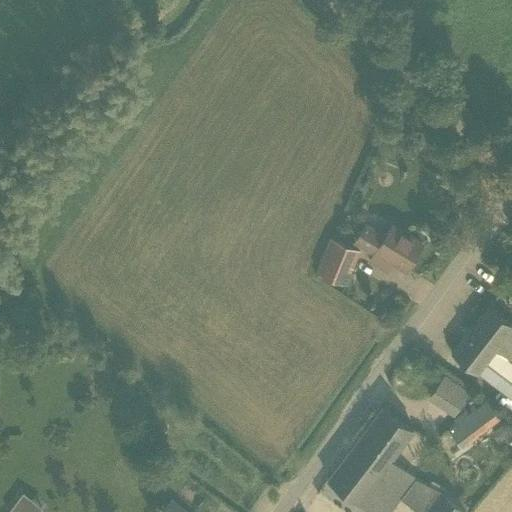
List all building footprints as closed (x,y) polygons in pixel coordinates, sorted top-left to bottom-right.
[(369,259),(386,270),(392,259),(406,267),(422,241),(392,222),(385,234),(366,223),(356,239),(375,251),(369,259)] [(359,249),(331,238),(317,270),(346,281),(359,249)] [(511,327),(511,321),(488,303),(451,351),(511,397),(511,362),(495,349),(511,327)] [(458,412),(471,387),(443,372),(430,398),(458,412)] [(501,418),(486,398),(466,413),(464,410),(445,424),(462,447),(501,418)] [(381,406),(355,441),(386,464),(391,458),(413,428),(382,404),(380,406),(381,406)] [(387,511),(415,476),(391,458),(386,464),(355,441),(329,475),(328,474),(327,476),(369,507),(375,511),(387,511)] [(441,490),(424,511),(465,511),(467,510),(441,490)] [(35,511),(40,506),(22,491),(9,509),(12,511),(35,511)] [(187,511),(171,499),(160,511),(187,511)]
